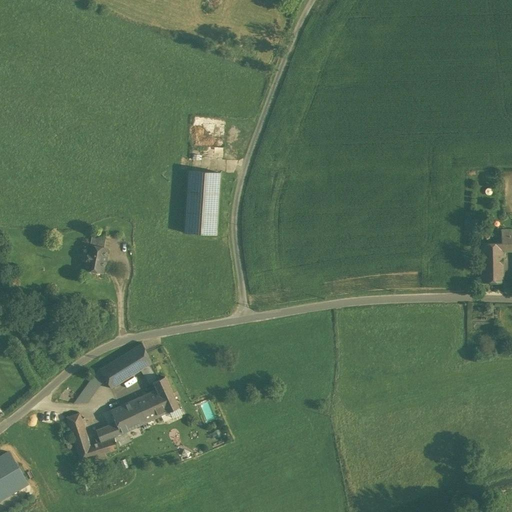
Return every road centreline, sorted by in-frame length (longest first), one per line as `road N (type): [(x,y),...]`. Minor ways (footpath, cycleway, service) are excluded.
road 1 (unclassified): [(511,299),(322,304),(118,341),(0,429)]
road 2 (track): [(314,0),(238,189),(234,230),(246,319)]
